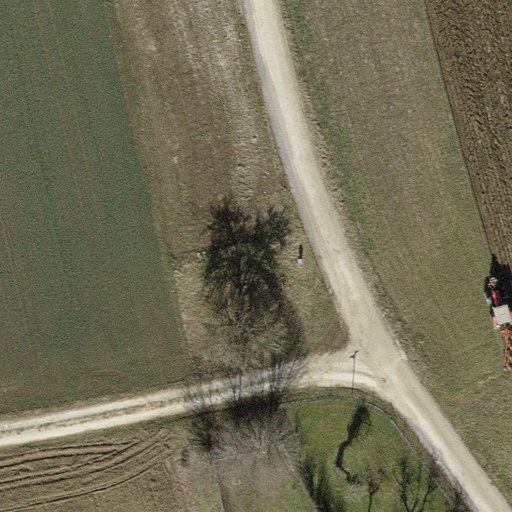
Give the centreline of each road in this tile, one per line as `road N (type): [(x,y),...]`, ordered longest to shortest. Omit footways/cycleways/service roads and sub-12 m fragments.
road 1 (track): [(384,363),(0,435)]
road 2 (track): [(262,0),(318,208),(384,363)]
road 3 (track): [(384,363),(493,511)]
